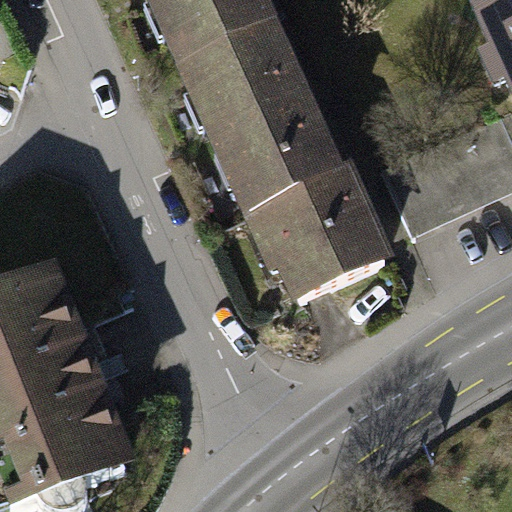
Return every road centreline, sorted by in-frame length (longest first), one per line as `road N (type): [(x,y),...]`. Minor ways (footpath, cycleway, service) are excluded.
road 1 (residential): [(284,481),(106,101)]
road 2 (tertiary): [(284,481),(383,407),(511,329)]
road 3 (residential): [(0,162),(106,101)]
